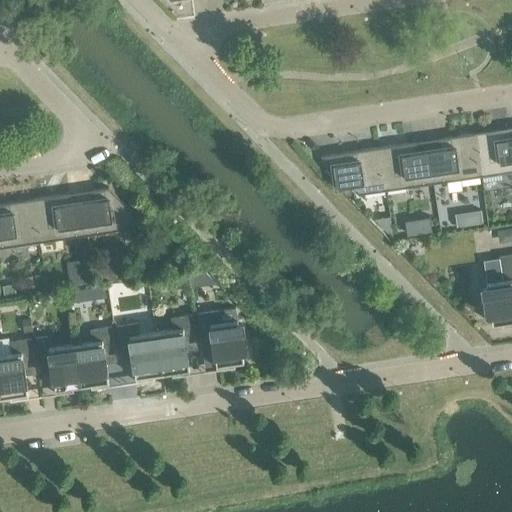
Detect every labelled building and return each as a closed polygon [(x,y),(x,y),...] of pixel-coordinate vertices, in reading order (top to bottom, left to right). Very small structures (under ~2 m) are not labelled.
[(511,139),(510,128),(474,133),(480,177),(511,172),(511,139)] [(440,158),(429,160),(433,184),(480,177),(474,133),(437,139),(440,158)] [(415,142),(379,148),(385,191),(433,184),(429,160),(418,161),(415,142)] [(385,191),(379,148),(320,156),(333,170),(336,188),(349,186),(358,195),(385,191)] [(93,209),(82,211),(86,236),(146,227),(108,188),(91,190),(93,209)] [(68,194),(32,199),(39,243),(86,236),(82,211),(71,213),(68,194)] [(0,248),(39,243),(32,199),(0,203),(0,248)] [(480,211),(454,214),(456,227),(482,223),(480,211)] [(389,217),(373,219),(387,234),(392,233),(389,217)] [(511,228),(497,231),(498,243),(511,241),(511,228)] [(501,323),(502,328),(511,326),(511,255),(499,257),(502,281),(485,284),(486,289),(482,290),(485,313),(490,312),(492,325),(501,323)] [(115,264),(98,266),(100,283),(117,281),(115,264)] [(86,267),(67,269),(68,284),(88,281),(86,267)] [(14,285),(2,287),(4,297),(15,295),(14,285)] [(212,342),(216,370),(234,368),(234,363),(243,361),(241,349),(245,348),(242,325),(238,326),(237,320),(219,323),(218,311),(196,314),(201,344),(212,342)] [(172,330),(156,332),(162,374),(170,372),(171,377),(189,374),(185,346),(196,344),(192,315),(170,318),(172,330)] [(29,319),(22,320),(23,332),(31,331),(29,319)] [(156,332),(139,335),(137,323),(116,326),(120,356),(131,354),(135,382),(154,380),(153,375),(162,374),(156,332)] [(75,344),(81,386),(90,384),(90,389),(109,386),(104,358),(115,356),(111,327),(90,330),(91,342),(75,344)] [(81,386),(75,344),(58,347),(56,335),(35,338),(39,368),(50,366),(55,394),(73,392),(72,387),(81,386)] [(0,355),(0,395),(0,398),(9,396),(10,401),(28,398),(24,370),(35,368),(30,339),(9,342),(11,354),(0,355)]
